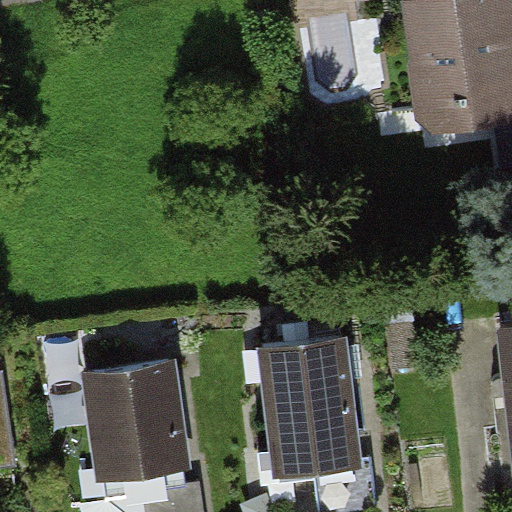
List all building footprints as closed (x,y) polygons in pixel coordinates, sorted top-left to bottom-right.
[(290,0),(292,9),(355,0),(290,0)] [(511,0),(411,0),(429,125),(511,113),(511,0)] [(369,336),(280,347),(297,476),(386,465),(369,336)] [(189,360),(102,371),(115,474),(202,463),(189,360)] [(1,372),(0,372),(0,462),(14,461),(1,372)]
